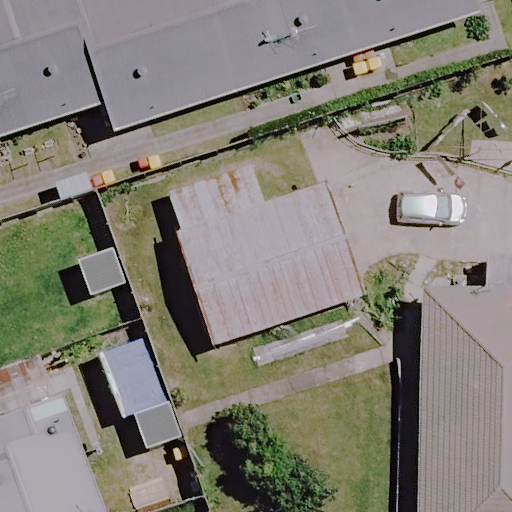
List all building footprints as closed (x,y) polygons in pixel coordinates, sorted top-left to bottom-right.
[(0,0),(0,147),(97,116),(59,0),(0,0)] [(59,0),(97,116),(106,145),(469,25),(461,0),(59,0)] [(464,175),(384,163),(374,232),(454,244),(464,175)] [(256,214),(244,174),(158,201),(206,355),(352,310),(316,195),(256,214)] [(511,511),(511,300),(419,297),(410,511),(511,511)] [(91,511),(56,405),(0,423),(0,511),(91,511)]
